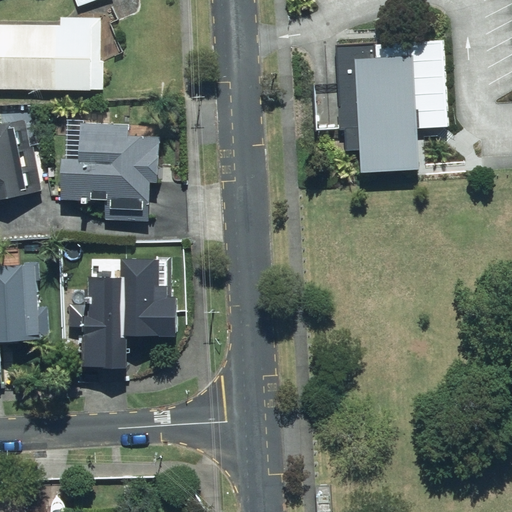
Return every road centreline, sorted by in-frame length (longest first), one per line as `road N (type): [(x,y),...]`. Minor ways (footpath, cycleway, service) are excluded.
road 1 (residential): [(253,426),(230,0)]
road 2 (residential): [(0,431),(253,426)]
